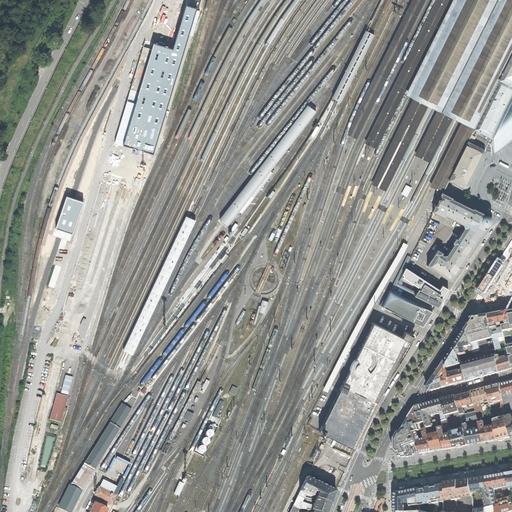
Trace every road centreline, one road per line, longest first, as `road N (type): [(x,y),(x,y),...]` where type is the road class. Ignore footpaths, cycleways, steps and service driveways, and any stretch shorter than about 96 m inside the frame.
road 1 (tertiary): [(0,176),(84,0)]
road 2 (residential): [(369,487),(511,464)]
